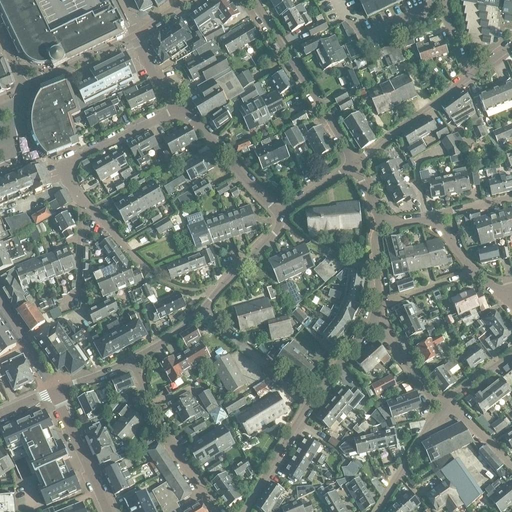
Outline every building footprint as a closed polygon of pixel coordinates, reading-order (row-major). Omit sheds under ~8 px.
[(118,25),(122,23),(110,0),(0,0),(0,18),(18,56),(22,54),(26,59),(30,63),(36,65),(42,66),(48,65),(50,64),(53,69),(123,36),(118,25)] [(134,0),(140,12),(141,11),(143,12),(151,8),(148,2),(149,2),(148,0),(134,0)] [(208,3),(189,16),(201,37),(213,31),(210,25),(215,22),(213,20),(217,17),(214,12),(230,2),(228,0),(211,0),(208,3)] [(294,8),(288,0),(282,0),(272,6),(279,17),(294,8)] [(358,0),(367,18),(404,0),(358,0)] [(511,0),(463,0),(463,7),(465,7),(464,15),(466,15),(465,23),(467,23),(466,31),(469,31),(467,38),(470,39),(468,46),(471,47),(470,54),(475,55),(476,50),(483,52),(485,44),(490,45),(490,42),(493,43),(493,38),(498,39),(500,29),(511,31),(511,0)] [(213,31),(201,37),(205,43),(224,34),(221,28),(224,26),(239,15),(230,2),(214,12),(217,17),(213,20),(215,22),(210,25),(213,31)] [(294,9),(282,17),(291,33),(304,25),(305,27),(311,23),(306,14),(301,5),(299,5),(294,9)] [(311,37),(328,29),(324,22),(321,16),(315,18),(318,24),(307,30),(311,37)] [(192,53),(196,51),(206,44),(201,37),(198,32),(191,37),(181,21),(179,22),(173,27),(171,27),(172,28),(165,32),(176,48),(186,41),(189,44),(187,46),(192,53)] [(220,39),(222,43),(229,55),(248,43),(249,43),(258,38),(250,25),(245,28),(243,25),(220,39)] [(334,36),(338,43),(347,38),(343,31),(334,36)] [(153,40),(150,42),(152,45),(152,44),(155,48),(155,49),(154,50),(160,59),(163,64),(170,59),(167,54),(176,48),(165,32),(159,36),(158,37),(153,40)] [(294,37),(282,41),(286,50),(297,46),(294,37)] [(430,46),(434,58),(447,54),(441,37),(429,41),(431,46),(430,46)] [(313,52),(314,52),(313,51),(320,47),(324,54),(332,50),(333,52),(340,48),(336,41),(330,44),(327,40),(321,43),(318,38),(301,47),(305,56),(313,52)] [(414,44),(412,38),(400,42),(403,48),(414,44)] [(203,76),(206,82),(212,79),(230,69),(213,41),(206,44),(196,51),(198,55),(200,58),(185,66),(185,67),(183,69),(190,81),(193,80),(193,81),(203,76)] [(385,48),(371,55),(374,63),(389,57),(392,66),(407,60),(400,42),(385,48)] [(434,58),(430,46),(424,48),(422,43),(416,46),(421,63),(434,58)] [(343,55),(340,48),(333,52),(332,50),(324,54),(320,47),(313,51),(314,52),(313,52),(317,60),(318,60),(319,63),(319,64),(321,67),(322,68),(323,70),(343,60),(341,56),(343,55)] [(358,47),(348,52),(351,59),(361,54),(358,47)] [(123,54),(113,59),(120,72),(122,71),(126,79),(128,83),(138,78),(136,74),(129,60),(128,59),(126,55),(123,54)] [(8,87),(13,85),(2,59),(0,59),(0,94),(7,92),(6,91),(8,87)] [(113,59),(102,65),(112,86),(114,90),(128,83),(126,79),(122,71),(120,72),(113,59)] [(263,64),(268,72),(276,66),(271,59),(263,64)] [(92,70),(91,73),(93,78),(94,78),(103,96),(114,90),(112,86),(102,65),(92,70)] [(375,67),(368,70),(370,75),(374,73),(373,71),(376,69),(375,67)] [(230,69),(212,79),(206,82),(197,87),(202,97),(192,103),(196,109),(198,108),(200,111),(199,112),(202,118),(207,115),(208,117),(226,104),(244,93),(230,69)] [(280,70),(268,77),(270,80),(280,95),(293,87),(284,72),(282,73),(280,70)] [(237,78),(243,88),(254,82),(247,72),(237,78)] [(359,86),(352,72),(343,76),(349,90),(353,88),(359,86)] [(371,90),(373,94),(379,91),(380,95),(383,94),(388,105),(390,104),(392,107),(416,97),(407,74),(371,90)] [(44,155),(47,157),(47,156),(79,144),(71,117),(80,114),(68,82),(65,83),(63,78),(40,87),(42,92),(41,93),(40,92),(39,95),(37,97),(35,100),(34,103),(33,105),(32,108),(32,110),(32,111),(31,115),(31,118),(31,120),(31,121),(31,123),(31,126),(31,128),(31,129),(32,133),(33,136),(34,139),(35,140),(35,142),(37,144),(38,147),(40,150),(42,152),(44,155)] [(79,94),(75,97),(80,111),(105,100),(103,96),(94,78),(93,78),(85,82),(76,87),(79,94)] [(490,92),(496,108),(511,102),(511,83),(510,79),(504,84),(505,86),(490,92)] [(123,93),(131,110),(155,99),(149,86),(137,92),(135,87),(123,93)] [(361,90),(359,86),(353,88),(356,95),(359,94),(362,93),(361,90)] [(243,103),(257,96),(251,87),(244,91),(245,93),(239,97),(243,103)] [(367,98),(363,89),(361,90),(362,93),(359,94),(362,101),(367,98)] [(379,91),(373,94),(371,90),(367,92),(377,115),(393,110),(392,107),(390,104),(388,105),(383,94),(380,95),(379,91)] [(460,118),(463,123),(475,114),(471,102),(462,90),(461,91),(449,100),(447,101),(460,118)] [(348,98),(344,91),(333,97),(337,105),(348,98)] [(496,108),(490,92),(479,96),(485,113),(496,108)] [(269,118),(285,110),(276,93),(267,97),(266,95),(260,99),(269,118)] [(98,124),(116,116),(112,107),(118,103),(116,97),(109,101),(109,102),(92,111),(98,124)] [(352,106),(348,98),(337,105),(341,112),(352,106)] [(260,99),(238,109),(249,131),(270,120),(269,118),(260,99)] [(447,101),(440,106),(449,118),(450,118),(454,123),(457,128),(463,123),(460,118),(447,101)] [(228,115),(233,112),(226,104),(208,117),(209,119),(217,130),(231,120),(228,115)] [(92,111),(84,114),(83,113),(73,118),(76,123),(82,120),(82,119),(84,119),(83,118),(85,117),(90,128),(98,124),(92,111)] [(308,120),(303,112),(290,119),(295,128),(308,120)] [(361,150),(375,141),(363,122),(365,120),(362,115),(360,116),(358,113),(343,123),(361,150)] [(428,117),(411,128),(419,140),(434,131),(438,139),(448,134),(443,126),(436,130),(432,123),(434,122),(431,118),(430,119),(428,117)] [(470,124),(477,140),(488,135),(481,119),(470,124)] [(333,149),(321,127),(312,132),(307,123),(296,129),(302,139),(305,137),(317,158),(333,149)] [(511,125),(493,133),(498,146),(511,139),(511,125)] [(188,146),(197,141),(189,126),(180,131),(188,146)] [(296,129),(296,128),(284,134),(293,149),(304,143),(302,139),(296,129)] [(419,140),(411,128),(402,134),(409,146),(410,145),(411,148),(408,150),(412,158),(425,150),(423,147),(419,140)] [(180,131),(164,140),(172,155),(188,146),(180,131)] [(135,158),(140,167),(150,161),(145,152),(153,148),(155,151),(159,149),(157,146),(150,132),(127,145),(134,158),(135,158)] [(451,135),(441,142),(447,152),(449,158),(461,155),(459,147),(451,135)] [(264,149),(255,153),(262,170),(271,166),(268,161),(269,160),(267,156),(271,154),(268,147),(270,146),(269,144),(271,143),(269,139),(261,143),(264,149)] [(247,140),(235,145),(238,152),(254,145),(252,141),(249,143),(247,140)] [(281,141),(270,146),(268,147),(271,154),(267,156),(269,160),(268,161),(271,166),(288,158),(281,141)] [(114,164),(118,172),(122,178),(131,173),(127,167),(118,151),(109,156),(114,164)] [(182,166),(191,181),(200,176),(202,176),(205,174),(206,172),(217,166),(208,151),(182,166)] [(159,157),(165,169),(173,164),(167,153),(159,157)] [(91,166),(96,174),(114,164),(109,156),(91,166)] [(507,171),(511,168),(511,160),(510,156),(502,159),(507,171)] [(410,169),(415,167),(411,159),(406,162),(410,169)] [(387,165),(378,169),(385,181),(400,174),(393,160),(387,163),(387,165)] [(480,160),(473,164),(476,171),(484,167),(480,160)] [(25,170),(25,171),(34,193),(34,195),(52,188),(51,186),(44,166),(43,167),(42,164),(37,166),(25,170)] [(96,174),(101,182),(118,172),(114,164),(96,174)] [(465,168),(452,171),(453,177),(457,193),(469,190),(466,174),(465,168)] [(13,176),(17,187),(21,198),(34,193),(25,171),(13,176)] [(138,173),(128,179),(131,184),(141,178),(138,173)] [(390,193),(405,186),(400,174),(385,181),(390,193)] [(511,191),(511,180),(511,176),(505,178),(504,174),(497,176),(499,184),(500,184),(502,194),(511,191)] [(13,176),(0,181),(8,203),(21,198),(17,187),(13,176)] [(492,196),(502,194),(500,184),(499,184),(497,176),(493,176),(491,177),(492,181),(488,182),(492,196)] [(441,179),(432,181),(431,177),(421,180),(423,190),(429,189),(431,198),(445,196),(441,179)] [(457,193),(453,177),(441,179),(445,196),(457,193)] [(0,205),(8,203),(0,181),(0,205)] [(205,181),(190,189),(196,200),(211,192),(205,181)] [(114,186),(117,192),(124,188),(121,182),(114,186)] [(139,219),(137,216),(164,200),(154,183),(114,205),(125,223),(130,220),(132,223),(139,219)] [(175,192),(170,184),(164,187),(169,196),(175,192)] [(219,196),(229,190),(226,184),(216,190),(219,196)] [(396,204),(405,200),(406,203),(416,198),(411,188),(407,190),(405,186),(390,193),(396,204)] [(239,194),(235,188),(230,192),(233,197),(239,194)] [(69,196),(65,190),(54,196),(56,200),(58,202),(69,196)] [(192,199),(188,192),(178,198),(182,205),(192,199)] [(61,208),(72,202),(69,196),(58,202),(61,208)] [(48,204),(53,213),(61,208),(58,202),(56,200),(48,204)] [(361,227),(359,202),(336,204),(336,208),(305,211),(309,238),(318,236),(318,234),(339,232),(339,230),(361,227)] [(171,205),(164,209),(167,215),(175,210),(171,205)] [(499,209),(494,210),(495,215),(497,214),(500,229),(502,238),(511,236),(511,205),(510,206),(511,210),(500,213),(499,209)] [(245,234),(257,230),(249,207),(237,211),(245,234)] [(31,216),(28,218),(30,222),(33,220),(36,224),(49,216),(46,210),(32,218),(31,216)] [(237,211),(225,215),(232,238),(245,234),(237,211)] [(468,215),(469,221),(470,221),(474,220),(480,245),(494,241),(494,240),(489,216),(480,219),(478,212),(468,215)] [(55,219),(66,240),(73,236),(70,230),(75,227),(74,226),(74,225),(73,222),(72,222),(70,219),(71,218),(70,216),(68,215),(67,213),(55,219)] [(32,225),(26,214),(19,216),(27,228),(32,225)] [(160,219),(157,214),(150,218),(153,223),(160,219)] [(201,214),(187,218),(190,226),(188,227),(197,253),(206,249),(205,247),(212,244),(204,221),(204,222),(201,214)] [(494,240),(502,238),(500,229),(497,214),(495,215),(489,216),(494,240)] [(204,221),(212,244),(232,238),(225,215),(204,221)] [(19,216),(11,218),(19,233),(27,228),(19,216)] [(11,237),(19,233),(11,218),(4,220),(5,220),(10,230),(8,232),(7,232),(11,237)] [(159,235),(173,227),(167,218),(153,226),(159,235)] [(0,243),(1,243),(11,237),(7,232),(6,232),(1,219),(0,219),(0,243)] [(141,223),(134,227),(137,233),(144,229),(141,223)] [(42,224),(35,226),(36,229),(39,236),(46,233),(42,224)] [(39,236),(36,229),(28,232),(32,243),(41,240),(39,236)] [(181,242),(190,240),(187,232),(179,235),(181,242)] [(1,243),(0,243),(0,270),(11,267),(9,262),(24,256),(19,243),(26,240),(24,235),(1,244),(1,243)] [(404,250),(400,236),(385,240),(389,254),(394,276),(409,273),(403,250),(404,250)] [(52,246),(58,243),(55,237),(49,239),(52,246)] [(94,245),(99,252),(103,250),(108,257),(109,258),(119,251),(110,239),(101,245),(99,242),(94,245)] [(441,240),(426,243),(425,244),(431,268),(447,264),(452,262),(450,256),(445,258),(441,240)] [(314,267),(307,251),(310,249),(326,258),(330,251),(324,248),(319,245),(312,242),(311,241),(310,244),(305,246),(304,245),(268,260),(279,283),(314,267)] [(425,244),(404,250),(403,250),(409,273),(431,268),(425,244)] [(477,251),(481,265),(499,261),(495,246),(477,251)] [(59,263),(72,259),(67,247),(54,252),(59,263)] [(214,263),(209,250),(185,259),(190,272),(205,267),(205,265),(207,264),(207,265),(214,263)] [(128,262),(127,262),(119,251),(109,258),(108,257),(105,260),(108,265),(112,262),(115,267),(116,267),(119,266),(122,274),(130,270),(128,262)] [(328,266),(335,253),(330,251),(326,258),(324,262),(328,266)] [(59,263),(54,252),(47,255),(56,278),(63,275),(59,263)] [(48,281),(56,278),(47,255),(40,258),(48,281)] [(40,258),(39,258),(30,262),(39,284),(48,281),(40,258)] [(75,270),(72,259),(59,263),(63,275),(75,270)] [(168,271),(171,280),(190,272),(185,259),(166,267),(166,266),(159,268),(159,267),(154,270),(159,274),(168,271)] [(30,288),(39,284),(30,262),(21,265),(30,288)] [(334,273),(328,266),(324,262),(313,271),(325,284),(337,273),(336,271),(334,273)] [(30,288),(21,265),(14,268),(14,269),(21,288),(20,288),(21,291),(24,296),(25,299),(30,296),(27,291),(27,292),(25,290),(30,288)] [(84,279),(86,284),(95,280),(95,279),(101,276),(104,283),(111,280),(122,275),(122,274),(119,266),(116,267),(115,267),(113,268),(112,267),(101,273),(94,275),(84,279)] [(21,288),(14,269),(7,274),(8,275),(0,279),(0,283),(2,287),(1,287),(11,304),(12,303),(16,310),(26,304),(22,297),(24,296),(21,291),(20,288),(21,288)] [(139,271),(132,274),(130,270),(122,274),(122,275),(111,280),(112,283),(108,285),(111,294),(143,281),(139,271)] [(357,272),(345,270),(344,275),(342,272),(336,277),(340,281),(344,278),(348,279),(346,287),(362,290),(363,284),(362,282),(363,278),(356,277),(357,272)] [(108,303),(114,301),(111,294),(108,285),(112,283),(111,280),(104,283),(101,276),(95,279),(95,280),(103,298),(106,296),(108,302),(108,303)] [(413,288),(410,279),(396,284),(399,293),(413,288)] [(294,287),(291,282),(286,284),(291,294),(296,306),(302,301),(299,295),(297,296),(293,288),(294,287)] [(282,292),(285,297),(291,294),(286,284),(280,287),(282,292)] [(147,299),(153,296),(148,285),(142,287),(143,291),(147,299)] [(275,299),(274,297),(271,287),(267,289),(271,300),(275,299)] [(359,298),(361,296),(362,290),(346,287),(344,298),(358,302),(359,298)] [(141,292),(139,288),(129,293),(134,306),(143,303),(141,296),(142,295),(141,292)] [(141,296),(143,303),(143,305),(150,302),(147,299),(143,291),(141,292),(142,295),(141,296)] [(477,314),(474,309),(479,306),(482,312),(487,309),(481,296),(479,297),(478,294),(475,296),(472,291),(462,295),(471,317),(477,314)] [(185,307),(179,294),(161,302),(167,316),(185,307)] [(461,322),(462,321),(471,317),(462,295),(451,300),(461,322)] [(358,308),(356,307),(358,302),(344,298),(340,308),(355,315),(358,308)] [(267,323),(275,321),(267,299),(234,309),(239,331),(265,324),(267,323)] [(114,301),(108,303),(108,302),(87,313),(93,323),(118,310),(114,301)] [(159,319),(167,316),(161,302),(153,306),(157,313),(151,316),(151,318),(153,322),(159,319)] [(37,312),(34,307),(33,306),(30,308),(28,304),(17,311),(24,322),(37,312)] [(410,306),(395,313),(401,325),(416,319),(414,313),(416,312),(413,305),(410,306)] [(319,313),(324,316),(328,309),(323,306),(319,313)] [(350,321),(352,322),(355,315),(340,308),(335,318),(348,326),(350,321)] [(306,319),(297,309),(293,314),(301,323),(306,319)] [(333,312),(328,309),(324,316),(329,319),(333,312)] [(436,309),(429,312),(431,317),(438,314),(436,309)] [(478,330),(484,325),(489,330),(501,320),(500,320),(501,318),(499,315),(497,315),(494,311),(481,321),(479,323),(478,321),(474,324),(478,330)] [(31,332),(45,323),(37,312),(24,322),(31,332)] [(139,322),(138,322),(137,320),(133,312),(128,315),(133,325),(127,328),(135,342),(136,342),(138,342),(141,341),(141,339),(146,336),(142,329),(143,328),(140,322),(139,322)] [(479,319),(477,314),(471,317),(462,321),(466,329),(479,319)] [(113,327),(119,324),(114,316),(109,319),(113,327)] [(448,327),(454,324),(450,317),(444,319),(448,327)] [(292,335),(288,318),(275,321),(267,323),(271,340),(292,335)] [(345,332),(345,330),(348,326),(335,318),(328,327),(341,337),(345,332)] [(108,330),(113,327),(109,319),(103,322),(108,330)] [(421,323),(419,324),(416,319),(401,325),(407,338),(422,332),(422,331),(424,330),(421,323)] [(511,330),(509,327),(506,327),(501,320),(489,330),(492,334),(484,340),(486,342),(483,345),(487,349),(490,347),(493,351),(511,335),(511,330)] [(0,356),(16,346),(0,321),(0,356)] [(65,338),(76,331),(69,321),(59,329),(65,338)] [(316,325),(312,329),(332,345),(335,342),(337,342),(341,337),(328,327),(324,323),(320,328),(316,325)] [(45,352),(55,345),(65,338),(59,329),(58,327),(50,332),(49,330),(36,339),(36,340),(37,340),(45,352),(44,352),(45,352)] [(180,335),(189,351),(182,355),(191,370),(192,369),(194,369),(197,367),(197,365),(209,359),(210,359),(198,339),(200,338),(193,327),(180,335)] [(133,345),(134,343),(135,342),(127,328),(117,333),(124,348),(129,346),(130,346),(133,345)] [(65,338),(55,345),(45,352),(45,353),(52,363),(73,349),(67,340),(68,339),(70,341),(71,339),(74,343),(83,336),(78,329),(76,331),(65,338)] [(94,343),(95,345),(95,346),(94,346),(98,353),(99,352),(103,360),(108,357),(109,358),(112,356),(113,354),(114,354),(106,339),(100,342),(95,333),(90,336),(94,343)] [(119,352),(120,350),(124,348),(117,333),(106,339),(114,354),(115,353),(116,354),(119,352)] [(443,341),(440,336),(431,341),(430,340),(415,349),(423,364),(439,355),(434,347),(443,341)] [(277,359),(304,381),(315,367),(295,351),(299,346),(294,342),(290,347),(288,345),(277,359)] [(384,365),(391,359),(376,342),(354,361),(366,374),(380,361),(384,365)] [(52,363),(52,364),(53,363),(57,370),(58,371),(59,372),(60,371),(67,373),(69,376),(71,375),(84,366),(86,370),(93,366),(78,345),(73,349),(52,363)] [(472,349),(468,351),(478,364),(479,363),(481,363),(483,361),(483,360),(485,359),(480,352),(482,351),(478,345),(472,349)] [(476,367),(476,365),(478,364),(468,351),(465,354),(465,355),(460,359),(464,365),(465,363),(470,370),(472,368),(473,369),(476,367)] [(182,374),(184,377),(185,379),(190,377),(187,372),(191,370),(182,355),(180,356),(179,354),(173,358),(172,358),(182,375),(182,374)] [(14,390),(16,390),(19,389),(20,387),(26,384),(28,385),(31,383),(32,381),(33,381),(31,377),(33,376),(32,374),(31,374),(23,358),(24,357),(23,355),(2,365),(1,364),(0,364),(0,377),(6,375),(13,390),(14,390)] [(229,395),(231,394),(246,385),(229,356),(211,366),(229,395)] [(160,365),(161,366),(161,368),(163,372),(165,372),(164,373),(167,377),(168,377),(167,379),(169,382),(171,383),(172,384),(184,377),(182,374),(182,375),(172,358),(173,358),(172,358),(160,365)] [(430,377),(441,391),(443,392),(448,388),(455,383),(447,373),(457,365),(453,360),(430,377)] [(511,370),(502,379),(510,389),(511,387),(511,370)] [(112,381),(117,394),(134,387),(128,374),(112,381)] [(194,380),(198,386),(203,382),(200,377),(194,380)] [(392,377),(365,390),(370,400),(396,386),(392,377)] [(511,401),(511,399),(508,395),(511,392),(510,389),(502,379),(494,385),(508,401),(509,403),(511,401)] [(91,391),(103,386),(102,383),(90,387),(91,391)] [(497,403),(502,399),(506,403),(508,401),(494,385),(487,390),(497,403)] [(166,397),(171,394),(167,387),(162,390),(166,397)] [(257,406),(269,397),(262,387),(250,396),(257,406)] [(350,394),(342,388),(335,395),(352,409),(353,410),(364,397),(353,388),(353,389),(354,390),(350,394)] [(480,396),(490,409),(493,412),(493,413),(495,411),(492,407),(497,403),(487,390),(480,396)] [(208,391),(198,397),(205,409),(215,404),(208,391)] [(101,408),(98,401),(97,402),(96,399),(96,397),(95,394),(93,394),(93,392),(78,399),(78,401),(78,402),(79,405),(81,406),(82,407),(89,404),(93,412),(101,408)] [(421,408),(416,392),(386,403),(392,418),(421,408)] [(173,401),(169,403),(170,405),(172,404),(173,406),(178,415),(197,405),(186,393),(173,401)] [(490,409),(480,396),(479,394),(476,396),(473,393),(464,401),(470,407),(475,403),(476,405),(475,407),(478,412),(480,410),(483,414),(488,410),(491,414),(493,412),(490,409)] [(241,394),(234,398),(222,405),(228,415),(247,404),(241,394)] [(276,395),(238,418),(245,431),(240,434),(243,439),(248,436),(287,412),(276,395)] [(329,403),(342,414),(346,417),(352,409),(335,395),(329,403)] [(220,399),(215,401),(216,403),(218,407),(225,402),(223,399),(220,399)] [(329,403),(323,410),(339,424),(342,420),(339,417),(342,414),(329,403)] [(82,407),(83,410),(82,411),(83,414),(85,415),(88,421),(96,418),(103,412),(101,408),(93,412),(89,404),(82,407)] [(122,418),(111,431),(126,444),(127,445),(145,422),(123,404),(116,413),(122,418)] [(203,411),(197,405),(178,415),(183,423),(188,420),(190,423),(201,417),(202,419),(206,417),(203,411)] [(171,407),(159,413),(162,418),(174,412),(171,407)] [(323,410),(316,418),(329,429),(330,428),(336,421),(323,410)] [(55,444),(49,430),(52,428),(54,427),(49,415),(47,416),(44,411),(13,425),(12,422),(0,427),(0,433),(7,449),(24,441),(44,486),(38,489),(46,506),(80,491),(78,486),(80,485),(74,473),(73,474),(69,475),(63,461),(68,459),(68,458),(70,458),(64,446),(63,447),(60,441),(55,444)] [(492,425),(490,427),(496,434),(506,426),(503,421),(501,419),(499,420),(497,421),(492,425)] [(206,426),(203,420),(191,427),(195,433),(206,426)] [(357,427),(362,432),(371,427),(363,420),(357,427)] [(430,440),(429,440),(439,460),(452,453),(473,443),(460,423),(429,438),(430,440)] [(105,453),(126,444),(111,431),(108,428),(101,431),(98,424),(92,426),(93,428),(85,432),(87,436),(95,455),(104,451),(105,453)] [(362,432),(357,427),(355,425),(351,429),(357,434),(362,432)] [(223,427),(188,448),(199,466),(234,444),(223,427)] [(376,429),(372,430),(373,435),(377,450),(387,448),(383,432),(378,434),(376,429)] [(371,435),(364,437),(368,453),(377,450),(373,435),(372,430),(370,431),(371,435)] [(387,448),(396,445),(393,430),(383,432),(387,448)] [(364,437),(354,440),(358,455),(368,453),(364,437)] [(146,452),(153,444),(147,438),(140,446),(146,452)] [(305,438),(299,447),(314,456),(318,458),(320,454),(317,452),(320,447),(305,438)] [(429,440),(422,444),(431,463),(428,465),(433,472),(434,475),(440,471),(439,469),(435,462),(439,460),(429,440)] [(127,445),(126,444),(105,453),(104,451),(95,455),(100,466),(104,464),(106,468),(126,459),(125,458),(132,455),(127,445)] [(205,511),(200,503),(185,511),(180,511),(176,504),(192,494),(159,444),(147,452),(158,468),(162,474),(167,483),(152,492),(162,511),(205,511)] [(299,447),(294,455),(309,465),(313,458),(316,460),(318,458),(314,456),(299,447)] [(501,485),(503,484),(506,481),(511,476),(486,447),(478,453),(496,474),(500,479),(498,481),(500,484),(501,485)] [(0,448),(0,476),(14,468),(2,448),(0,448)] [(452,453),(439,460),(435,462),(439,469),(440,471),(444,477),(466,508),(483,494),(458,458),(456,460),(452,453)] [(294,455),(289,464),(304,473),(307,475),(309,473),(305,471),(309,465),(294,455)] [(237,477),(250,468),(245,460),(232,469),(237,477)] [(103,472),(110,487),(114,495),(135,485),(132,480),(127,482),(121,471),(126,468),(124,462),(103,472)] [(219,462),(207,470),(211,475),(222,467),(219,462)] [(345,479),(347,478),(354,477),(360,469),(352,463),(351,462),(347,467),(342,468),(345,479)] [(289,464),(284,472),(289,476),(288,479),(295,483),(297,480),(299,482),(302,477),(305,479),(307,475),(304,473),(289,464)] [(248,478),(253,475),(250,469),(244,472),(248,478)] [(440,471),(434,475),(439,481),(444,477),(440,471)] [(227,508),(242,498),(225,474),(210,484),(227,508)] [(366,491),(359,479),(346,487),(354,500),(359,497),(358,496),(366,491)] [(501,485),(500,484),(498,481),(493,485),(491,486),(494,489),(497,493),(505,487),(503,484),(501,485)] [(503,484),(505,487),(511,494),(511,482),(510,482),(509,481),(507,482),(506,481),(503,484)] [(436,511),(445,505),(450,511),(452,511),(461,506),(456,497),(457,497),(447,482),(426,496),(436,511)] [(270,483),(265,491),(270,495),(268,498),(276,503),(280,505),(283,500),(280,498),(284,492),(270,483)] [(311,486),(296,488),(297,500),(314,492),(311,486)] [(497,493),(494,489),(491,486),(485,491),(488,495),(487,496),(499,511),(502,511),(509,507),(497,493)] [(0,511),(16,511),(14,487),(2,489),(3,496),(0,496),(0,511)] [(511,503),(511,494),(505,487),(497,493),(509,507),(511,503)] [(335,491),(327,496),(322,488),(318,491),(322,499),(328,508),(341,501),(335,491)] [(128,500),(126,501),(130,511),(155,511),(145,492),(138,495),(135,490),(126,494),(128,500)] [(265,491),(254,506),(262,511),(270,511),(272,509),(276,511),(280,505),(276,503),(268,498),(270,495),(265,491)] [(354,500),(360,511),(361,511),(374,504),(366,491),(358,496),(359,497),(354,500)] [(404,511),(411,511),(420,504),(408,492),(396,503),(404,511)] [(283,511),(312,511),(313,511),(309,503),(306,504),(304,500),(299,502),(299,501),(282,509),(283,511)] [(328,508),(329,511),(347,511),(341,501),(328,508)] [(84,511),(81,503),(59,511),(54,511),(52,508),(42,511),(84,511)] [(404,511),(396,503),(386,511),(404,511)]
